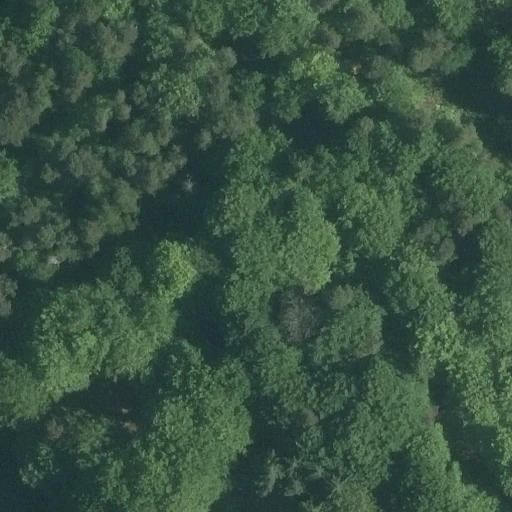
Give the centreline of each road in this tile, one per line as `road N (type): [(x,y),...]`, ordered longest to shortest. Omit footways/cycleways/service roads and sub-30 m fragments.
road 1 (tertiary): [(511,504),(221,0)]
road 2 (track): [(280,102),(0,330)]
